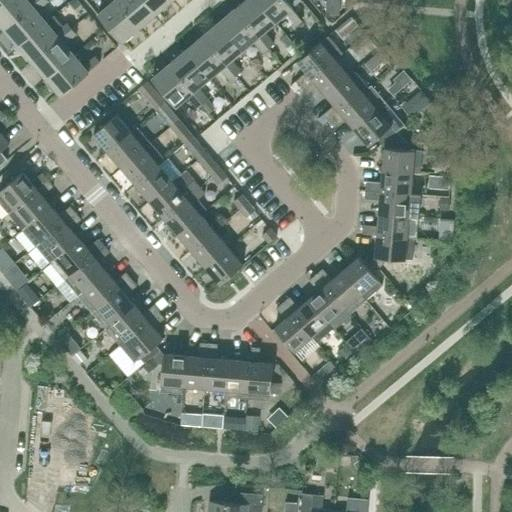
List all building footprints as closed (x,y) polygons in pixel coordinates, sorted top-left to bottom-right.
[(27,0),(28,0),(27,0),(4,0),(0,4),(0,23),(4,29),(38,0),(27,0)] [(37,11),(48,1),(47,0),(38,0),(4,29),(18,45),(46,22),(37,11)] [(121,43),(139,28),(115,0),(106,0),(110,5),(98,15),(121,43)] [(143,0),(115,0),(139,28),(155,14),(143,0)] [(143,0),(155,14),(172,0),(171,0),(143,0)] [(264,32),(275,22),(256,0),(245,0),(235,9),(269,48),(274,44),(264,32)] [(300,0),(256,0),(275,22),(286,13),(296,25),(302,20),(292,8),(301,0),(300,0)] [(263,53),(269,48),(235,9),(219,23),(242,50),(253,41),(263,53)] [(67,23),(56,33),(46,22),(18,45),(32,62),(72,29),(67,23)] [(231,60),(242,50),(219,23),(202,37),(236,76),(241,71),(231,60)] [(65,44),(76,34),(72,29),(32,62),(46,78),(74,55),(65,44)] [(230,80),(236,76),(202,37),(186,50),(209,78),(220,69),(230,80)] [(301,88),(335,59),(320,42),(297,61),(306,72),(296,81),(301,88)] [(198,88),(209,78),(186,50),(169,64),(203,104),(208,99),(198,88)] [(95,56),(83,66),(74,55),(46,78),(61,96),(89,73),(88,72),(100,62),(95,56)] [(326,95),(349,76),(335,59),(301,88),(307,94),(318,85),(326,95)] [(197,108),(203,104),(169,64),(152,79),(175,107),(187,97),(197,108)] [(329,121),(363,92),(369,88),(355,71),(349,76),(326,95),(334,105),(324,114),(329,121)] [(404,85),(410,79),(405,73),(398,78),(404,85)] [(148,100),(154,95),(146,85),(140,90),(148,100)] [(354,128),(377,109),(363,92),(329,121),(335,127),(345,118),(354,128)] [(150,102),(157,110),(165,103),(158,95),(150,102)] [(377,109),(354,128),(368,145),(377,138),(381,144),(389,137),(396,131),(404,125),(385,102),(377,109)] [(165,103),(157,110),(163,118),(171,111),(165,103)] [(108,151),(131,132),(116,114),(93,134),(108,151)] [(217,136),(231,126),(222,114),(208,125),(217,136)] [(171,126),(185,143),(193,136),(179,120),(171,126)] [(122,168),(151,143),(137,127),(131,132),(108,151),(122,168)] [(403,149),(404,141),(396,131),(389,137),(381,144),(384,147),(382,170),(413,173),(420,173),(422,151),(403,149)] [(0,165),(7,159),(0,151),(9,143),(0,132),(0,165)] [(193,136),(185,143),(191,151),(199,144),(193,136)] [(136,184),(159,165),(165,160),(151,143),(122,168),(136,184)] [(213,176),(221,169),(207,153),(199,160),(206,169),(213,176)] [(150,201),(173,181),(159,165),(136,184),(150,201)] [(221,169),(213,176),(219,184),(227,177),(221,169)] [(411,194),(413,173),(382,170),(381,192),(411,194)] [(37,189),(22,172),(0,190),(0,203),(8,213),(37,189)] [(163,217),(192,193),(178,177),(173,181),(150,201),(163,217)] [(42,195),(53,186),(47,180),(37,189),(8,213),(22,230),(28,225),(51,205),(42,195)] [(450,197),(450,189),(440,188),(440,196),(450,197)] [(381,192),(379,213),(404,215),(409,216),(419,216),(420,195),(411,194),(381,192)] [(177,234),(201,214),(206,210),(192,193),(163,217),(177,234)] [(240,209),(248,202),(242,194),(234,201),(240,209)] [(247,217),(255,210),(248,202),(240,209),(247,217)] [(28,225),(22,230),(26,234),(36,246),(42,241),(76,213),(70,206),(59,215),(51,205),(37,217),(28,225)] [(70,229),(81,220),(76,213),(42,241),(36,246),(50,263),(79,238),(70,229)] [(407,237),(409,216),(379,213),(378,226),(364,225),(363,234),(377,235),(407,237)] [(191,250),(215,231),(201,214),(177,234),(191,250)] [(269,243),(277,236),(270,228),(262,235),(269,243)] [(205,267),(228,247),(215,231),(191,250),(205,267)] [(414,238),(407,237),(377,235),(375,257),(372,260),(378,268),(385,263),(385,258),(405,260),(405,259),(412,260),(414,238)] [(98,239),(87,248),(79,238),(50,263),(64,279),(93,255),(104,246),(98,239)] [(220,284),(243,265),(228,247),(205,267),(220,284)] [(12,266),(0,250),(0,271),(2,274),(12,266)] [(78,296),(107,272),(93,255),(64,279),(78,296)] [(372,260),(366,265),(359,257),(341,271),(366,300),(382,286),(378,281),(378,280),(373,273),(378,268),(372,260)] [(385,263),(378,268),(388,281),(395,275),(385,263)] [(341,271),(332,280),(323,269),(316,274),(349,314),(366,300),(341,271)] [(126,272),(115,282),(107,272),(78,296),(92,312),(131,279),(126,272)] [(319,291),(309,299),(333,328),(349,314),(316,274),(309,280),(319,291)] [(126,295),(137,286),(131,279),(92,312),(106,329),(134,305),(126,295)] [(309,299),(299,307),(290,297),(283,302),(311,336),(316,342),(333,328),(309,299)] [(294,351),(311,336),(283,302),(276,308),(285,319),(275,328),(294,351)] [(154,305),(143,314),(134,305),(106,329),(120,345),(159,312),(154,305)] [(154,328),(165,319),(159,312),(120,345),(134,363),(140,358),(144,363),(152,357),(160,350),(156,345),(163,338),(154,328)] [(82,337),(75,344),(80,350),(88,344),(82,337)] [(351,338),(345,343),(352,351),(354,353),(358,350),(360,348),(351,338)] [(208,358),(209,344),(200,343),(199,357),(186,356),(183,386),(205,388),(207,357),(208,358)] [(259,362),(260,348),(251,347),(250,361),(247,399),(269,400),(269,393),(270,393),(273,363),(259,362)] [(186,356),(163,354),(160,350),(152,357),(158,364),(162,364),(161,384),(162,384),(161,391),(183,393),(183,386),(186,356)] [(229,359),(208,358),(207,357),(205,388),(226,390),(229,359)] [(247,399),(250,361),(229,359),(226,390),(225,397),(247,399)] [(320,387),(340,370),(333,362),(313,379),(320,387)] [(223,423),(224,415),(211,413),(211,422),(223,423)] [(246,415),(232,414),(231,428),(244,429),(246,415)] [(259,416),(246,415),(244,429),(258,430),(259,416)] [(261,511),(263,495),(241,493),(240,504),(209,501),(208,511),(261,511)] [(323,496),(302,494),(300,511),(333,511),(334,511),(322,510),(323,496)] [(367,511),(369,499),(368,499),(347,498),(346,511),(345,511),(334,511),(333,511),(367,511)]
